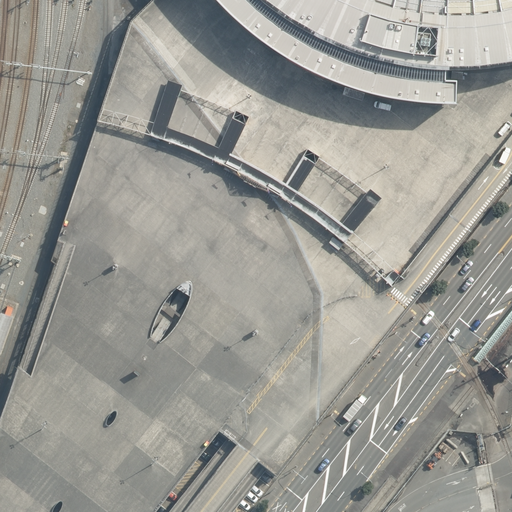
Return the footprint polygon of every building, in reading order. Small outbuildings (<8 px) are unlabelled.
[(511,0),(218,0),(223,5),(232,15),(255,35),(270,46),(285,57),(299,65),(329,80),(344,86),(359,92),(372,95),(383,98),(400,101),(421,104),(442,106),(459,106),(460,82),(448,82),(449,73),(482,72),(511,67),(511,0)] [(155,511),(217,435),(225,442),(229,446),(235,450),(245,458),(256,467),(261,471),(265,474),(271,479),(275,482),(320,424),(322,355),(324,306),(324,291),(291,217),(240,152),(174,68),(134,21),(60,238),(54,259),(59,264),(25,367),(20,363),(0,414),(0,511),(155,511)] [(185,84),(171,79),(157,122),(153,134),(166,139),(179,143),(192,149),(204,154),(215,159),(228,165),(241,171),(269,187),(281,194),(293,201),(304,209),(315,217),(326,224),(336,233),(347,241),(355,231),(384,197),(373,188),(344,223),(334,215),(322,205),(311,198),(299,191),(318,163),(305,155),(287,183),(277,176),(264,169),(250,161),(234,153),(248,124),(235,117),(221,147),(208,141),(196,135),(182,131),(170,126),(185,84)] [(355,231),(347,241),(367,259),(391,282),(400,274),(378,251),(355,231)] [(345,244),(336,237),(332,242),(341,249),(345,244)] [(481,363),(485,357),(511,323),(511,310),(474,358),(481,363)] [(0,319),(0,364),(14,324),(0,319)]
